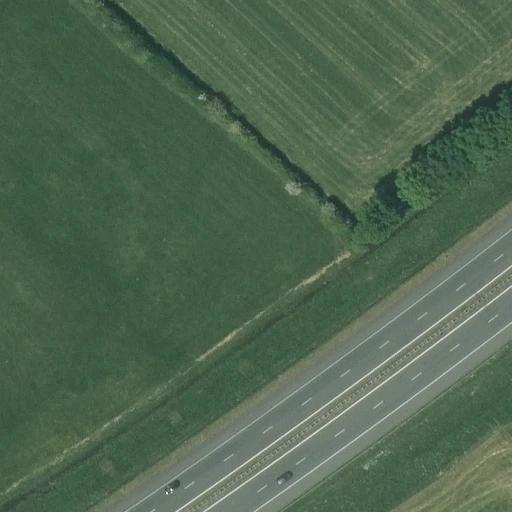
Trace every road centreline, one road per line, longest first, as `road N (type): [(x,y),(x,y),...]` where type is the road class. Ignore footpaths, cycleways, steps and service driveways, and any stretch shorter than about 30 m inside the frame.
road 1 (motorway): [(511,246),(152,511)]
road 2 (motorway): [(228,511),(511,304)]
